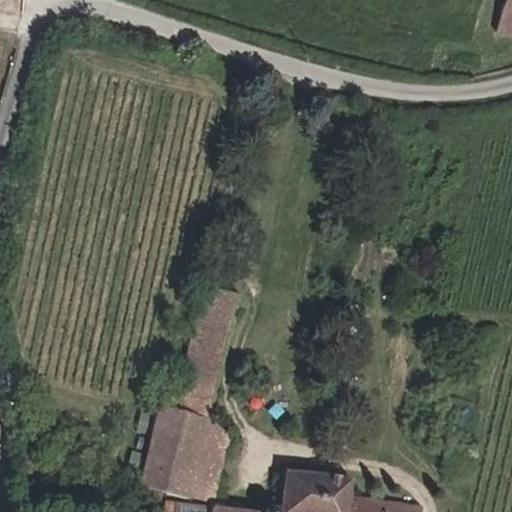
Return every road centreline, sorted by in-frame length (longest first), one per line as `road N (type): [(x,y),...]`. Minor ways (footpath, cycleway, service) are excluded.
road 1 (residential): [(67,0),(332,79),(402,91),(511,81)]
road 2 (residential): [(0,144),(46,0)]
